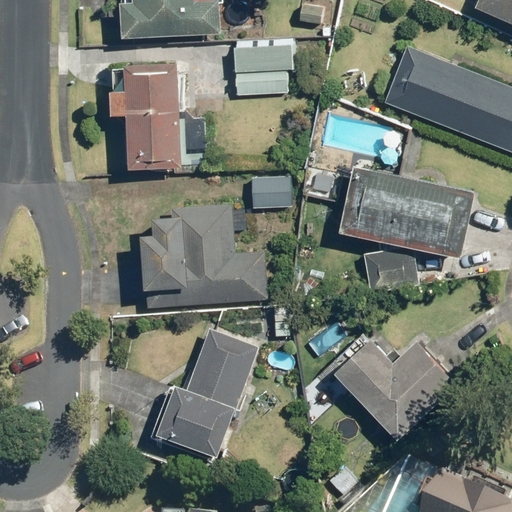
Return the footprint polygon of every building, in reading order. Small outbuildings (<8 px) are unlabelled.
[(222,0),(137,0),(137,2),(125,3),(126,38),(224,34),(222,0)] [(511,0),(483,0),(480,7),(511,20),(511,0)] [(324,3),(304,2),(302,32),(322,33),(324,3)] [(296,45),(237,47),(239,72),(297,69),(296,45)] [(511,85),(410,46),(388,103),(511,151),(511,85)] [(182,63),(129,65),(130,91),(114,92),(115,116),(131,115),(133,169),(186,167),(182,63)] [(289,74),(239,77),(240,95),(290,92),(289,74)] [(480,191),(358,165),(344,232),(381,240),(383,251),(366,253),(373,293),(423,285),(417,247),(465,258),(480,191)] [(295,178),(254,177),(253,207),(294,208),(295,178)] [(235,204),(175,207),(175,217),(157,218),(158,234),(145,235),(149,306),(270,299),(268,251),(238,253),(237,230),(248,229),(247,208),(235,209),(235,204)] [(263,346),(214,328),(191,389),(180,385),(161,435),(222,457),(263,346)] [(376,339),(339,373),(402,440),(462,384),(421,340),(398,362),(376,339)] [(511,511),(511,501),(444,472),(425,511),(511,511)]
